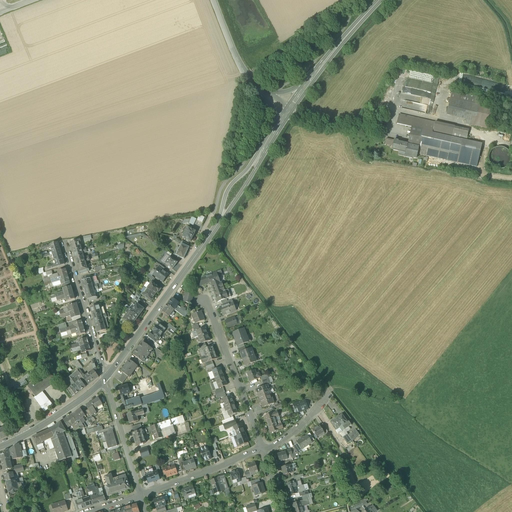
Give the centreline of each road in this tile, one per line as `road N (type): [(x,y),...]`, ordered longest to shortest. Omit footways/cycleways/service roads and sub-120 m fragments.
road 1 (secondary): [(105,379),(220,221)]
road 2 (secondary): [(262,150),(379,0)]
road 3 (residential): [(262,448),(206,299)]
road 4 (residential): [(105,379),(64,243)]
road 5 (residential): [(141,495),(262,448)]
road 6 (secondary): [(0,447),(105,379)]
road 7 (residential): [(105,379),(141,495)]
